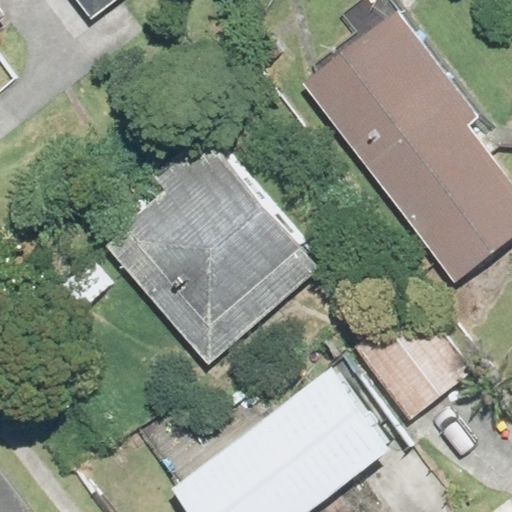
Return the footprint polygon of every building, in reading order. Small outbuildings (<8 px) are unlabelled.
[(0,0),(0,32),(21,16),(7,0),(0,0)] [(92,0),(110,22),(138,0),(92,0)] [(415,11),(321,82),(475,284),(511,256),(511,155),(488,124),(497,117),(415,11)] [(118,245),(224,368),(338,270),(233,147),(118,245)] [(428,300),(369,344),(425,417),(484,372),(428,300)] [(352,363),(191,488),(210,511),(348,511),(423,454),(352,363)]
